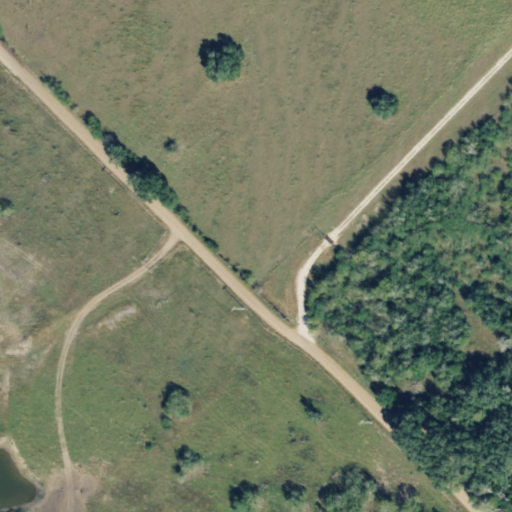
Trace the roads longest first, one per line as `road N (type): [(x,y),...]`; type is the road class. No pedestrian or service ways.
road 1 (residential): [(0,44),(304,341)]
road 2 (residential): [(483,511),(304,341)]
road 3 (residential): [(324,356),(235,511)]
